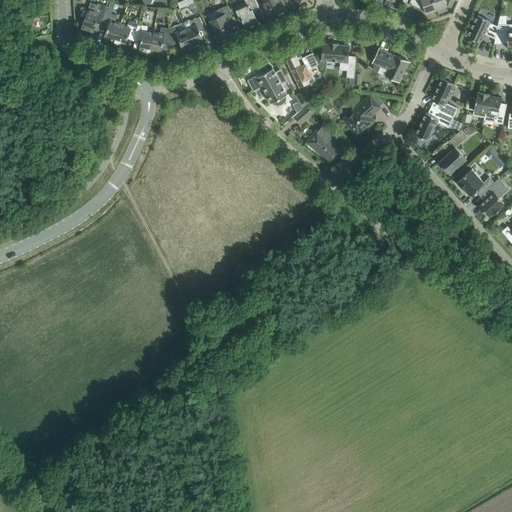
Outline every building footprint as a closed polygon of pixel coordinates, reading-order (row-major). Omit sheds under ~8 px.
[(111,0),(110,0),(108,0),(106,6),(98,3),(97,5),(91,2),(88,8),(81,29),(85,30),(85,29),(93,32),(98,20),(103,22),(107,12),(111,0)] [(259,7),(255,0),(244,0),(245,2),(234,6),(239,16),(238,17),(242,20),(245,26),(249,25),(249,26),(254,24),(253,23),(257,21),(252,10),(259,7)] [(262,0),(269,16),(284,9),(279,0),(262,0)] [(426,13),(436,10),(432,0),(410,0),(409,4),(415,7),(416,6),(422,9),(424,8),(426,13)] [(432,0),(436,10),(447,6),(445,0),(432,0)] [(233,18),(227,5),(218,10),(221,16),(210,21),(218,38),(232,32),(227,20),(233,18)] [(116,16),(107,12),(103,22),(102,24),(108,27),(103,39),(110,41),(110,42),(113,44),(120,25),(120,24),(114,22),(116,16)] [(490,21),(477,15),(467,36),(480,43),(484,33),(495,39),(496,39),(496,37),(497,26),(489,22),(490,21)] [(199,16),(189,21),(188,20),(183,23),(194,48),(205,43),(199,31),(205,29),(199,16)] [(134,19),(133,23),(128,22),(126,27),(120,25),(113,44),(124,47),(128,35),(134,37),(138,25),(139,21),(134,19)] [(183,23),(169,28),(171,42),(178,39),(184,52),(194,48),(183,23)] [(511,24),(498,24),(497,26),(496,37),(507,37),(507,48),(511,48),(511,24)] [(150,53),(153,32),(146,32),(146,26),(138,25),(135,37),(141,39),(139,51),(150,53)] [(160,33),(153,32),(150,53),(154,54),(154,53),(161,54),(163,41),(171,42),(169,28),(161,27),(160,33)] [(322,43),(322,53),(321,60),(340,61),(339,70),(347,70),(346,77),(354,78),(356,62),(348,61),(349,46),(338,45),(338,43),(329,42),(329,44),(322,43)] [(379,48),(375,57),(372,62),(387,69),(385,75),(399,82),(409,61),(394,54),(393,57),(389,55),(390,54),(379,49),(379,48)] [(318,64),(313,52),(298,59),(296,55),(286,60),(299,88),(313,81),(308,69),(318,64)] [(247,80),(253,91),(262,86),(271,103),(287,95),(281,84),(287,80),(286,78),(281,69),(275,72),(273,68),(268,71),(267,70),(247,80)] [(455,84),(442,78),(432,100),(444,105),(441,112),(453,118),(457,108),(446,103),(455,84)] [(476,98),(470,97),(467,109),(473,110),(473,115),(484,117),(489,97),(490,94),(478,92),(477,92),(476,98)] [(309,102),(299,94),(295,96),(302,108),(309,102)] [(370,118),(369,117),(380,107),(370,96),(344,119),(358,135),(370,124),(367,121),(370,118)] [(500,99),(489,97),(484,117),(484,120),(502,123),(507,104),(506,104),(500,103),(501,97),(500,99)] [(301,123),(318,108),(312,101),(295,117),(301,123)] [(438,118),(426,113),(415,134),(428,140),(437,122),(448,127),(453,118),(441,112),(438,118)] [(316,131),(307,142),(329,161),(340,148),(331,140),(336,134),(330,129),(323,137),(316,131)] [(448,172),(449,173),(466,159),(456,147),(468,136),(461,129),(442,146),(448,153),(439,161),(443,166),(442,167),(447,173),(448,172)] [(490,158),(492,157),(500,167),(505,162),(492,147),(486,153),(490,158)] [(479,195),(494,182),(489,176),(483,181),(472,169),(457,181),(458,182),(457,182),(470,195),(475,190),(479,195)] [(508,189),(499,178),(479,195),(484,201),(478,205),(483,210),(482,211),(486,216),(487,215),(489,217),(492,213),(493,215),(502,207),(500,206),(504,203),(499,197),(508,189)] [(507,226),(501,231),(511,243),(511,242),(511,228),(510,230),(507,226)]
